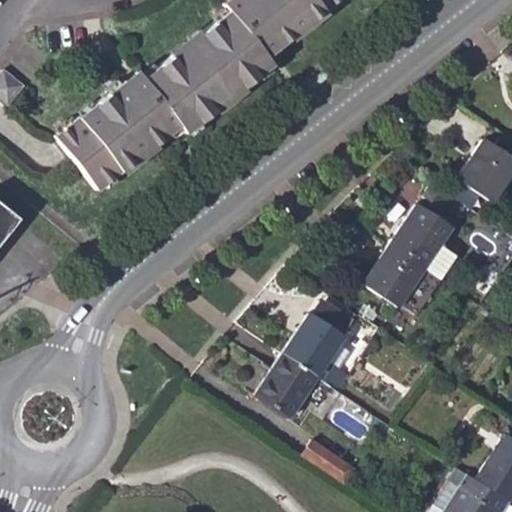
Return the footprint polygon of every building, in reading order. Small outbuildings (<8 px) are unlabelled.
[(327,0),(222,0),(214,6),(218,12),(134,80),(130,74),(116,86),(114,84),(48,137),(90,191),(170,125),(178,133),(260,67),(254,58),(327,0)] [(325,75),(319,67),(302,80),(305,84),(308,88),(325,75)] [(0,73),(0,80),(16,93),(19,90),(0,73)] [(0,104),(4,108),(16,93),(0,80),(0,104)] [(455,179),(490,202),(511,169),(511,158),(482,139),(455,179)] [(447,194),(430,183),(421,196),(438,207),(447,194)] [(414,205),(387,245),(438,279),(454,257),(437,245),(449,227),(414,205)] [(0,234),(13,219),(0,208),(0,234)] [(415,314),(438,279),(387,245),(361,285),(394,307),(397,303),(415,314)] [(308,314),(340,335),(350,320),(318,299),(308,314)] [(341,337),(340,335),(308,314),(281,353),(328,385),(339,369),(326,361),(341,337)] [(315,402),(328,385),(281,353),(252,395),(287,417),(303,394),(315,402)] [(328,385),(335,389),(345,374),(339,369),(328,385)] [(511,439),(502,433),(472,480),(506,501),(511,492),(511,439)] [(312,440),(301,456),(344,485),(357,468),(312,440)] [(472,480),(455,469),(445,485),(459,495),(447,511),(442,511),(441,511),(440,511),(499,511),(506,501),(472,480)] [(440,511),(441,511),(442,511),(447,511),(459,495),(445,485),(429,508),(436,511),(440,511)]
